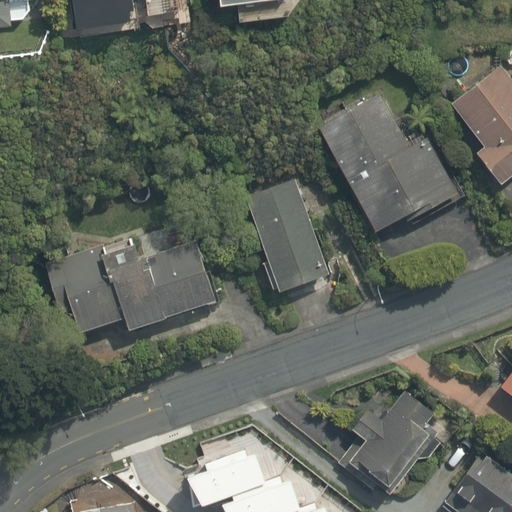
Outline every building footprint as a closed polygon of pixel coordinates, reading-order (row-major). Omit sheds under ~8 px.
[(0,0),(0,26),(7,27),(7,19),(26,19),(24,0),(0,0)] [(142,21),(174,18),(171,0),(71,0),(74,27),(126,22),(125,12),(141,11),(142,21)] [(207,0),(209,8),(231,5),(233,19),(283,13),(293,0),(207,0)] [(511,81),(500,61),(444,96),(476,148),(470,152),(488,181),(511,165),(511,81)] [(399,82),(311,126),(368,240),(456,196),(399,82)] [(231,175),(270,297),(322,280),(283,159),(231,175)] [(137,259),(129,235),(47,263),(69,329),(117,313),(122,328),(209,299),(189,241),(137,259)] [(511,397),(511,361),(494,381),(511,397)] [(418,420),(434,401),(408,379),(387,403),(371,390),(342,422),(358,436),(341,455),(386,494),(436,437),(418,420)] [(511,511),(511,479),(476,447),(436,493),(456,511),(454,511),(511,511)] [(133,511),(131,496),(68,506),(68,511),(133,511)]
